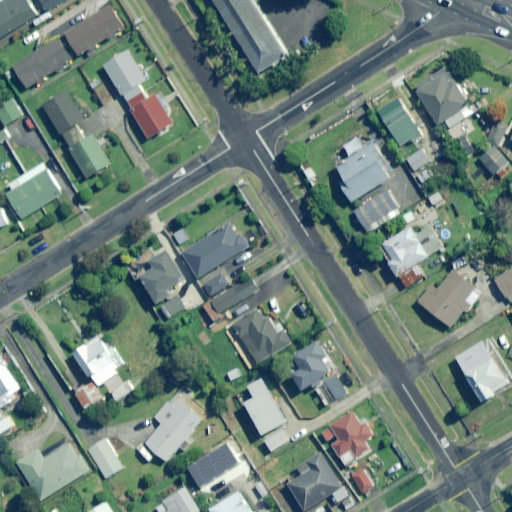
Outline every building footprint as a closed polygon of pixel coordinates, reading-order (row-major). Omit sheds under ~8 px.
[(1,0),(0,1),(0,39),(39,16),(28,0),(1,0)] [(69,0),(40,0),(49,13),(69,0)] [(279,54),(247,0),(199,0),(242,75),(279,54)] [(125,29),(110,6),(66,33),(80,57),(125,29)] [(74,62),(59,38),(14,66),(29,90),(74,62)] [(141,84),(145,81),(127,53),(104,68),(150,139),(173,125),(155,96),(150,99),(141,84)] [(475,114),(451,68),(418,85),(439,126),(446,122),(449,128),(475,114)] [(77,128),(86,122),(67,93),(45,107),(63,137),(89,179),(113,164),(94,134),(85,140),(77,128)] [(23,116),(12,98),(0,105),(0,119),(5,127),(23,116)] [(425,137),(403,100),(382,112),(403,149),(425,137)] [(17,144),(5,129),(0,132),(0,146),(5,153),(17,144)] [(476,151),(466,136),(459,141),(469,155),(476,151)] [(353,202),(392,178),(382,162),(387,159),(376,142),(338,166),(346,178),(340,181),(353,202)] [(511,164),(495,147),(480,160),(496,177),(511,164)] [(431,163),(423,150),(408,158),(415,171),(431,163)] [(62,195),(44,164),(9,184),(13,191),(7,195),(22,219),(62,195)] [(390,188),(358,209),(355,211),(369,232),(391,217),(389,215),(402,206),(390,188)] [(0,208),(0,227),(9,224),(2,207),(0,208)] [(251,248),(235,222),(183,254),(199,280),(251,248)] [(380,246),(405,286),(424,274),(419,264),(446,248),(432,225),(416,235),(412,227),(380,246)] [(183,227),(171,235),(179,247),(191,239),(183,227)] [(511,302),(511,267),(495,280),(511,303),(511,302)] [(482,295),(456,271),(439,290),(433,285),(419,301),(451,329),(482,295)] [(232,283),(224,273),(205,286),(212,297),(232,283)] [(260,291),(251,277),(213,301),(221,315),(240,303),(260,291)] [(266,321),(259,309),(234,324),(258,363),(292,343),(285,331),(280,334),(271,318),(266,321)] [(101,337),(75,354),(91,378),(92,377),(99,387),(118,375),(115,371),(125,364),(114,347),(109,350),(101,337)] [(336,372),(320,342),(294,356),(302,370),(293,375),(302,391),(336,372)] [(511,387),(484,342),(457,359),(485,404),(497,396),(511,387)] [(0,405),(22,393),(0,352),(0,405)] [(348,393),(338,376),(319,387),(330,405),(348,393)] [(144,385),(138,377),(114,394),(119,402),(144,385)] [(286,424),(264,379),(250,387),(256,399),(246,404),(262,435),(286,424)] [(104,396),(92,382),(76,396),(88,410),(104,396)] [(190,397),(182,389),(155,417),(163,425),(146,443),(165,461),(204,420),(196,412),(199,409),(192,402),(189,406),(185,403),(190,397)] [(333,446),(347,466),(380,444),(366,422),(362,424),(355,413),(333,428),(341,440),(333,446)] [(290,442),(284,430),(265,440),(271,452),(290,442)] [(336,440),(331,431),(318,439),(323,448),(336,440)] [(124,468),(105,440),(88,451),(107,479),(124,468)] [(244,460),(233,442),(191,467),(202,484),(244,460)] [(90,470),(73,443),(48,458),(43,449),(18,465),(42,501),(90,470)] [(350,496),(320,452),(297,468),(302,476),(288,486),(305,511),(311,511),(335,496),(340,503),(350,496)] [(376,488),(365,470),(354,477),(365,495),(376,488)] [(199,511),(201,511),(185,487),(163,501),(153,507),(156,511),(199,511)] [(251,511),(239,492),(211,509),(212,511),(251,511)] [(113,511),(107,502),(92,511),(113,511)]
